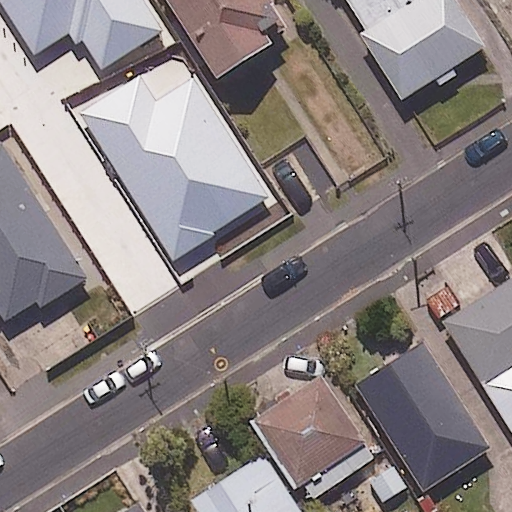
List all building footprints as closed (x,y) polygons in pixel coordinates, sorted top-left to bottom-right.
[(303,37),(280,0),(181,0),(231,81),(303,37)] [(346,0),(401,94),(483,47),(455,0),(346,0)] [(41,303),(86,273),(0,143),(0,313),(3,319),(36,296),(41,303)] [(475,386),(511,362),(511,275),(436,323),(475,386)] [(489,446),(421,339),(354,381),(421,488),(489,446)] [(511,444),(511,362),(475,386),(511,444)] [(373,455),(319,373),(252,418),(306,499),(373,455)] [(299,511),(263,452),(190,497),(198,511),(299,511)] [(511,511),(511,465),(481,484),(498,511),(511,511)]
